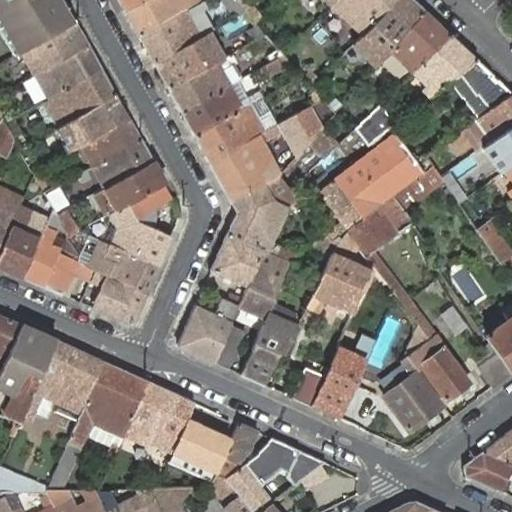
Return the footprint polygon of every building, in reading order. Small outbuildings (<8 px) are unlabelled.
[(0,0),(0,9),(22,49),(72,19),(61,0),(0,0)] [(118,0),(124,10),(142,0),(118,0)] [(142,0),(124,10),(138,35),(187,9),(182,0),(142,0)] [(182,0),(187,9),(200,2),(199,0),(182,0)] [(219,0),(235,17),(245,11),(235,0),(219,0)] [(334,0),(329,6),(360,35),(392,0),(334,0)] [(423,11),(411,0),(392,0),(360,35),(352,44),(375,67),(388,51),(423,11)] [(138,35),(153,62),(210,31),(211,30),(200,10),(205,7),(201,1),(200,2),(187,9),(138,35)] [(256,40),(266,35),(255,22),(245,11),(235,17),(256,40)] [(423,11),(388,51),(412,73),(449,35),(423,11)] [(22,49),(21,50),(34,74),(86,44),(72,19),(22,49)] [(153,62),(168,89),(224,57),(210,31),(153,62)] [(475,60),(449,35),(412,73),(426,86),(421,90),(429,97),(448,81),(475,60)] [(86,44),(34,74),(47,97),(50,96),(100,68),(86,44)] [(168,89),(181,112),(229,85),(222,70),(236,63),(231,54),(224,57),(168,89)] [(462,104),(473,121),(511,94),(496,79),(491,75),(475,60),(448,81),(459,98),(462,104)] [(290,67),(255,87),(258,92),(261,98),(296,79),(290,67)] [(50,96),(64,123),(66,122),(115,95),(100,68),(50,96)] [(181,112),(194,136),(244,108),(261,98),(258,92),(246,98),(236,81),(229,85),(181,112)] [(473,121),(461,129),(465,135),(476,151),(481,147),(491,140),(511,124),(511,94),(473,121)] [(60,144),(64,152),(78,144),(127,117),(115,95),(66,122),(74,136),(60,144)] [(354,129),(366,145),(394,123),(379,104),(354,129)] [(310,106),(278,123),(281,129),(296,156),(308,143),(322,128),(310,106)] [(194,136),(208,162),(258,134),(259,134),(244,108),(194,136)] [(4,122),(0,116),(0,151),(7,155),(14,140),(4,122)] [(15,116),(4,122),(14,140),(19,150),(30,143),(15,116)] [(78,144),(90,166),(139,139),(127,117),(78,144)] [(258,134),(261,140),(281,129),(278,123),(259,134),(258,134)] [(511,124),(491,140),(481,147),(498,173),(504,169),(511,162),(511,124)] [(322,128),(308,143),(324,157),(337,145),(339,144),(322,128)] [(258,134),(208,162),(230,201),(264,183),(278,175),(280,173),(261,140),(258,134)] [(391,137),(335,179),(361,214),(418,173),(431,164),(424,155),(416,160),(396,134),(391,137)] [(102,187),(152,162),(139,139),(90,166),(102,187)] [(308,173),(292,159),(280,173),(278,175),(290,190),(308,173)] [(94,192),(106,214),(115,209),(163,183),(152,162),(102,187),(94,192)] [(442,179),(440,177),(432,166),(391,195),(401,209),(442,179)] [(226,233),(262,248),(267,250),(286,207),(290,190),(278,175),(264,183),(230,201),(236,211),(226,233)] [(331,241),(338,235),(361,214),(335,179),(320,190),(344,222),(326,234),(331,241)] [(108,243),(157,266),(170,236),(136,221),(135,219),(172,198),(163,183),(115,209),(106,214),(102,216),(106,222),(110,219),(115,227),(108,243)] [(51,188),(43,192),(48,200),(52,208),(55,214),(64,209),(51,188)] [(353,224),(346,232),(358,248),(364,255),(371,250),(410,221),(401,209),(391,195),(363,216),(361,217),(353,224)] [(40,217),(18,207),(0,247),(0,266),(21,276),(52,208),(48,200),(40,217)] [(0,247),(18,207),(12,205),(8,214),(0,210),(0,247)] [(52,208),(21,276),(46,287),(61,250),(50,245),(60,223),(55,214),(52,208)] [(64,209),(55,214),(60,223),(67,237),(75,231),(64,209)] [(136,221),(152,227),(153,223),(153,218),(153,213),(153,209),(135,219),(136,221)] [(468,217),(476,229),(487,220),(479,209),(468,217)] [(487,220),(476,229),(498,261),(510,254),(487,220)] [(352,313),(373,267),(366,258),(360,266),(348,261),(358,248),(346,232),(341,238),(330,253),(324,265),(321,273),(306,305),(318,311),(323,300),(352,313)] [(209,271),(245,287),(262,248),(226,233),(209,271)] [(61,250),(46,287),(61,294),(70,273),(89,281),(90,277),(94,270),(75,261),(80,256),(67,237),(61,250)] [(89,261),(80,256),(75,261),(94,270),(145,293),(157,266),(108,243),(99,239),(89,261)] [(266,315),(270,305),(286,271),(290,261),(269,252),(267,250),(262,248),(245,287),(238,303),(266,315)] [(373,267),(394,293),(409,314),(415,309),(371,250),(364,255),(366,258),(373,267)] [(145,293),(94,270),(90,277),(110,286),(99,311),(130,325),(131,324),(145,293)] [(232,309),(234,303),(215,295),(212,302),(226,308),(227,307),(232,309)] [(511,373),(511,372),(511,302),(500,311),(507,320),(485,336),(496,351),(511,373)] [(239,374),(263,385),(279,349),(294,316),(270,305),(266,315),(262,324),(239,374)] [(193,308),(188,318),(208,327),(213,316),(193,308)] [(415,309),(409,314),(428,339),(405,356),(415,368),(419,365),(444,400),(468,381),(415,309)] [(177,346),(212,362),(229,324),(233,313),(226,310),(224,315),(225,316),(223,321),(213,316),(208,327),(188,318),(176,345),(177,346)] [(0,363),(18,324),(0,315),(0,363)] [(0,387),(10,393),(1,414),(18,421),(21,415),(54,340),(18,324),(0,363),(0,387)] [(212,362),(226,368),(243,330),(229,324),(212,362)] [(100,361),(54,340),(21,415),(29,418),(33,410),(44,415),(52,398),(58,385),(73,392),(67,406),(79,411),(100,361)] [(310,406),(337,418),(354,381),(367,352),(361,349),(357,358),(343,352),(347,343),(340,340),(323,376),(310,406)] [(477,365),(492,387),(511,373),(496,351),(477,365)] [(415,368),(405,356),(400,360),(404,365),(407,368),(393,380),(390,382),(382,396),(406,428),(440,403),(415,368)] [(113,432),(122,436),(126,426),(146,382),(100,361),(79,411),(67,438),(79,444),(83,433),(88,421),(113,432)] [(290,397),(310,406),(323,376),(304,368),(290,397)] [(192,403),(146,382),(126,426),(132,429),(137,420),(156,428),(152,437),(173,446),(184,421),(192,403)] [(113,432),(88,421),(83,433),(108,444),(113,432)] [(173,446),(170,451),(203,466),(198,477),(211,482),(218,468),(229,442),(184,421),(173,446)] [(257,432),(237,423),(229,442),(218,468),(224,471),(226,468),(228,469),(232,461),(237,464),(250,451),(257,432)] [(511,427),(481,451),(511,464),(511,427)] [(265,448),(242,464),(227,474),(224,471),(218,468),(211,482),(209,487),(210,489),(214,499),(230,487),(242,502),(231,511),(224,500),(217,503),(221,511),(256,511),(271,501),(259,486),(280,469),(288,473),(286,476),(293,485),(325,462),(311,456),(270,437),(265,448)] [(79,444),(67,438),(59,458),(47,486),(46,489),(59,490),(79,444)] [(203,466),(170,451),(165,463),(198,477),(203,466)] [(511,464),(481,451),(462,465),(463,475),(499,491),(505,477),(511,480),(511,464)] [(47,486),(0,466),(0,490),(12,491),(44,492),(46,489),(47,486)] [(318,472),(304,481),(311,490),(324,480),(318,472)] [(159,511),(182,511),(178,503),(171,488),(152,489),(147,489),(159,511)] [(171,488),(178,503),(192,495),(189,488),(171,488)] [(104,511),(92,489),(84,489),(89,499),(66,510),(61,501),(53,505),(56,511),(104,511)] [(159,511),(147,489),(134,489),(137,494),(104,511),(159,511)] [(210,489),(197,495),(205,511),(221,511),(217,503),(214,499),(210,489)] [(10,511),(22,511),(12,491),(0,490),(3,495),(10,511)] [(10,511),(3,495),(0,496),(0,511),(10,511)] [(279,511),(271,501),(256,511),(279,511)] [(436,511),(414,502),(405,502),(386,511),(436,511)] [(56,511),(53,505),(52,503),(33,511),(56,511)]
